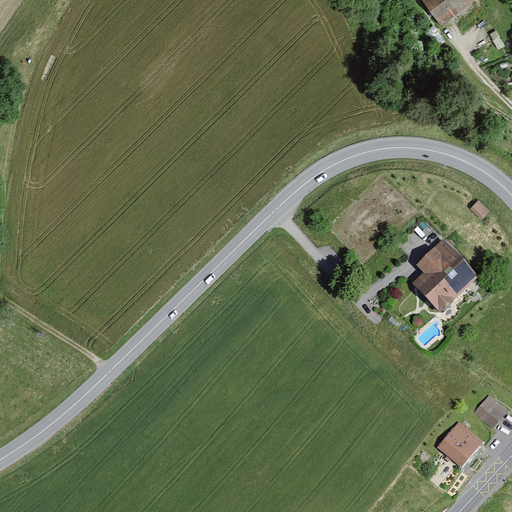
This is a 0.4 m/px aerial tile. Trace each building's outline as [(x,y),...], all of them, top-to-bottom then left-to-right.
[(428,0),(444,23),(478,0),(428,0)] [(481,201),(473,210),(485,221),(493,212),(481,201)] [(446,242),(420,267),(427,274),(416,285),(445,315),(483,279),(446,242)] [(511,413),(491,397),(476,415),(494,430),(493,432),(506,443),(511,435),(511,424),(506,420),(511,413)] [(461,423),(440,448),(465,469),(486,443),(461,423)]
